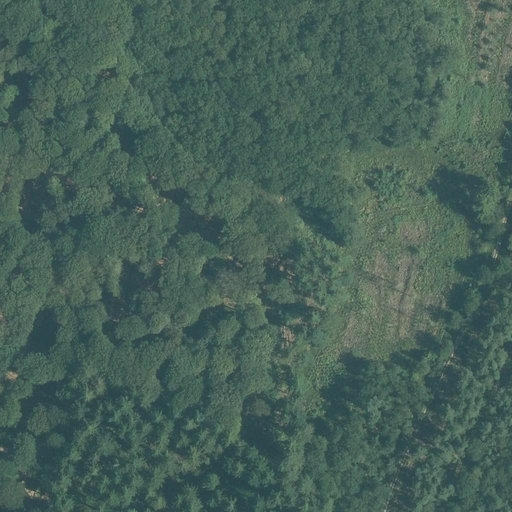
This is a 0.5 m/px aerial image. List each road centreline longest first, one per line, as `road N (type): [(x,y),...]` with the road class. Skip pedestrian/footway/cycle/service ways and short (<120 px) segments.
road 1 (track): [(381,511),(511,169)]
road 2 (track): [(511,329),(441,511)]
